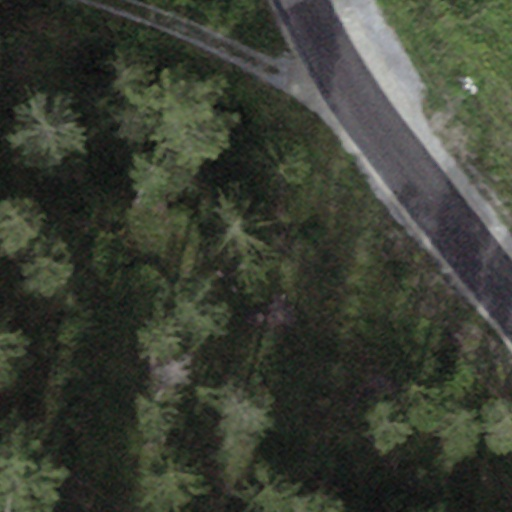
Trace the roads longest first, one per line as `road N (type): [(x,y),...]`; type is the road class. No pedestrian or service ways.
road 1 (tertiary): [(309,0),(366,99),(511,286)]
road 2 (track): [(140,0),(366,99)]
